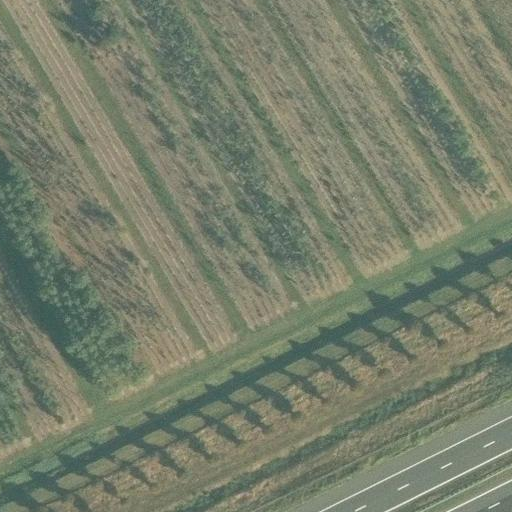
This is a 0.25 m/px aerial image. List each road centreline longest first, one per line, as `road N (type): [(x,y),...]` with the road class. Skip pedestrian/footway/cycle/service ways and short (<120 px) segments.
road 1 (track): [(73,511),(511,291)]
road 2 (motorway): [(511,434),(357,511)]
